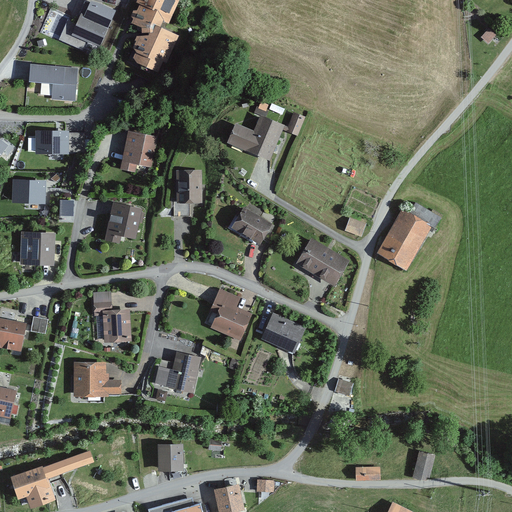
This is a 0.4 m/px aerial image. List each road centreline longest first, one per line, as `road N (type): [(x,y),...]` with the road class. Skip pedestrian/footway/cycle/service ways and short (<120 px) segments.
road 1 (unclassified): [(511,44),(398,180),(366,254)]
road 2 (unclassified): [(511,494),(465,483),(358,485),(276,474)]
road 3 (residential): [(163,273),(228,276),(349,330)]
road 4 (unclassified): [(276,474),(192,478),(87,511)]
road 5 (residential): [(0,115),(94,109),(126,21)]
road 6 (residential): [(0,296),(163,273)]
road 7 (unclassified): [(349,330),(307,436),(276,474)]
road 8 (residential): [(366,254),(252,186)]
